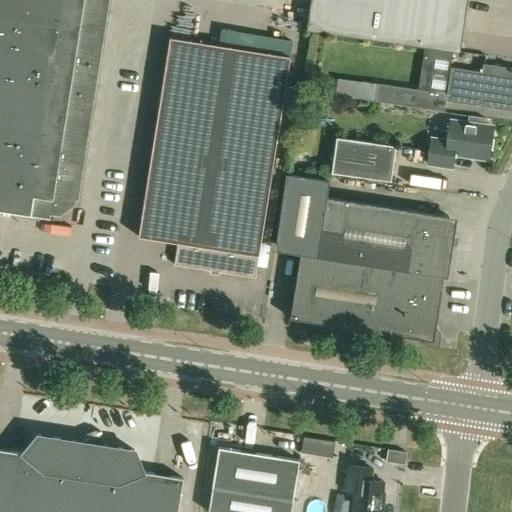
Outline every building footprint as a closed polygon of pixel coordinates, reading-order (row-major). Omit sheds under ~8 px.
[(0,0),(0,211),(50,219),(51,212),(57,213),(70,205),(71,198),(77,199),(108,0),(0,0)] [(310,0),(306,30),(460,52),(466,0),(310,0)] [(170,37),(138,237),(178,243),(174,265),(211,271),(211,266),(220,268),(219,272),(255,278),(290,56),(170,37)] [(482,72),(450,67),(446,101),(506,110),(507,106),(511,106),(511,68),(483,64),(482,72)] [(334,97),(416,108),(419,90),(377,84),(337,79),(334,97)] [(450,122),(448,141),(431,138),(427,164),(452,167),(454,153),(488,158),(492,128),(450,122)] [(326,161),(333,162),(331,173),(391,181),(396,146),(336,137),(334,152),(327,151),(326,161)] [(300,254),(317,256),(443,276),(443,277),(447,278),(454,237),(446,235),(449,216),(327,197),(330,181),(290,174),(276,244),(301,248),(300,254)] [(317,256),(300,254),(290,318),(420,339),(425,346),(441,335),(435,328),(443,277),(443,276),(317,256)] [(143,472),(135,450),(103,445),(99,434),(102,433),(101,431),(76,441),(38,435),(23,453),(0,449),(0,511),(177,511),(183,478),(143,472)] [(311,437),(310,452),(341,455),(342,439),(311,437)] [(290,511),(293,501),(299,460),(219,447),(207,511),(290,511)] [(407,452),(403,452),(388,449),(386,461),(405,464),(407,452)] [(383,511),(384,507),(382,503),(384,482),(371,481),(373,469),(348,466),(345,490),(355,491),(352,511),(383,511)] [(308,495),(311,474),(299,472),(296,493),(308,495)]
